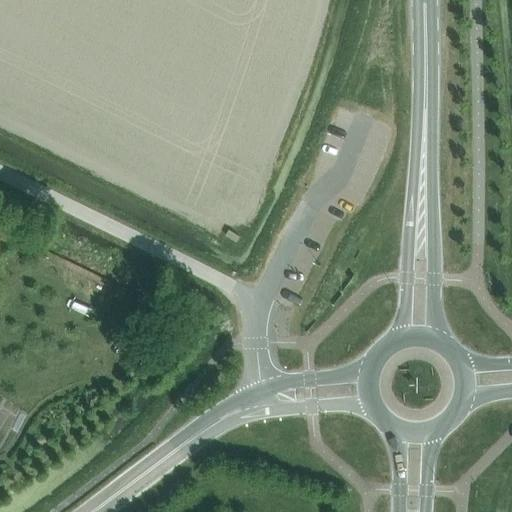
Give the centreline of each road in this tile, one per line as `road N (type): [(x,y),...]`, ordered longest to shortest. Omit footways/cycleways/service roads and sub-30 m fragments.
road 1 (secondary): [(426,109),(401,339)]
road 2 (secondary): [(434,339),(426,109)]
road 3 (secondary): [(370,371),(263,388),(188,432),(172,455)]
road 4 (secondary): [(172,455),(265,409),(373,406)]
